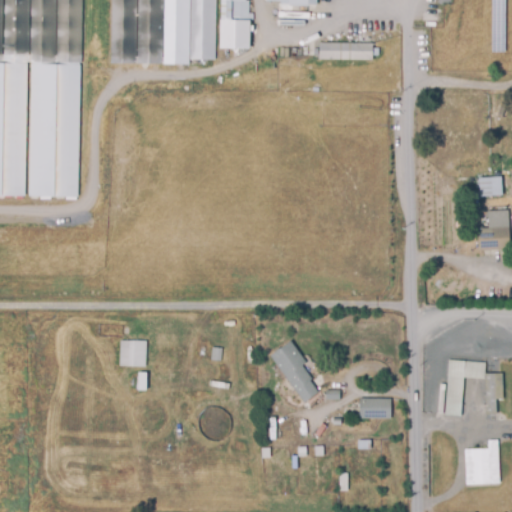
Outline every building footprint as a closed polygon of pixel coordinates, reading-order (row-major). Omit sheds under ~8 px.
[(81,0),(81,62),(0,61),(0,0),(81,0)] [(113,0),(217,0),(217,57),(192,57),(192,62),(113,60),(113,0)] [(249,0),(249,39),(232,39),(232,18),(222,18),(222,0),(249,0)] [(372,60),(319,59),(319,42),(372,43),(372,60)] [(0,67),(27,67),(24,198),(0,197),(0,67)] [(30,67),(81,68),(78,198),(27,197),(30,67)] [(492,196),(492,177),(501,176),(502,195),(492,196)] [(482,196),(481,179),(490,179),(491,196),(482,196)] [(479,251),(477,228),(508,226),(510,249),(479,251)] [(304,402),(270,355),(290,341),(306,362),(302,365),(312,379),(310,380),(319,392),(304,402)] [(119,342),(146,343),(145,369),(118,368),(119,342)] [(211,349),(221,349),(221,361),(210,361),(211,349)] [(461,416),(445,415),(449,360),(485,362),(484,378),(464,377),(461,416)] [(486,415),(486,403),(483,403),(483,395),(486,395),(485,374),(502,373),(503,398),(496,399),(496,414),(486,415)] [(326,400),(326,390),(340,390),(340,400),(326,400)] [(390,418),(359,417),(360,398),(391,399),(390,418)] [(467,485),(465,450),(489,449),(488,441),(498,440),(500,484),(467,485)]
